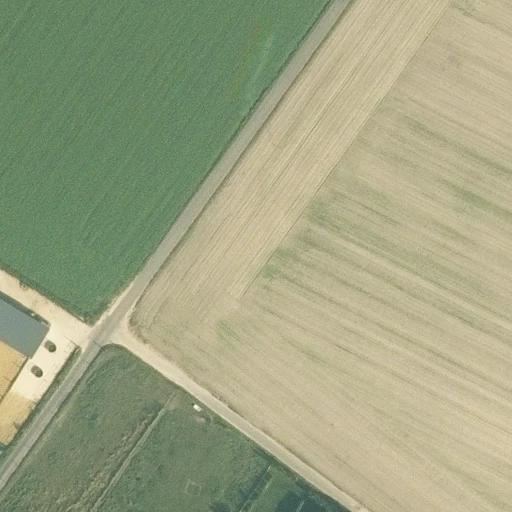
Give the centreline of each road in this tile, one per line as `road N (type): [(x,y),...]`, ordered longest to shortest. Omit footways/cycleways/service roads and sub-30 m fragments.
road 1 (unclassified): [(342,0),(0,479)]
road 2 (track): [(107,327),(354,511)]
road 3 (unknown): [(0,256),(107,327)]
